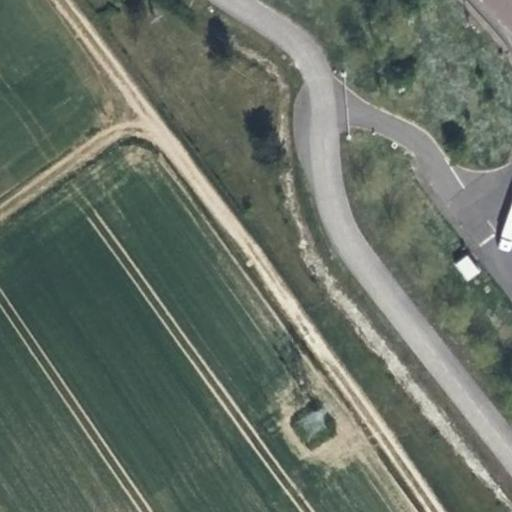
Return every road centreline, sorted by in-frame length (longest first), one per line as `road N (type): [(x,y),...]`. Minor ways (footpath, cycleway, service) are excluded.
road 1 (track): [(425,511),(62,0)]
road 2 (track): [(0,214),(144,115)]
